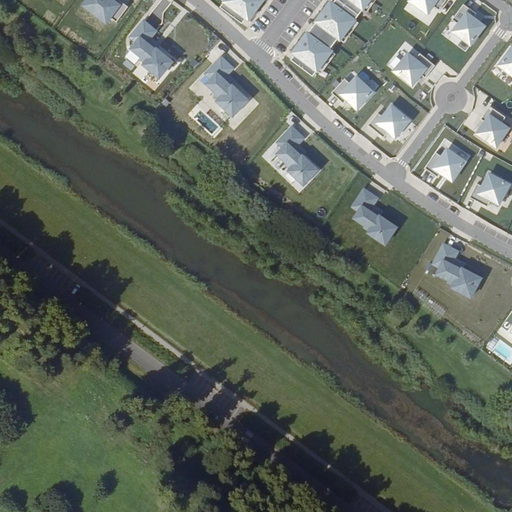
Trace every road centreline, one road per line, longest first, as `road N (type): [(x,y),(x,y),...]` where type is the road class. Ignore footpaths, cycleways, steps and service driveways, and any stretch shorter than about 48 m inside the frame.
road 1 (unclassified): [(0,249),(349,511)]
road 2 (residential): [(392,176),(511,15)]
road 3 (residential): [(392,176),(256,58)]
road 4 (residential): [(511,251),(392,176)]
